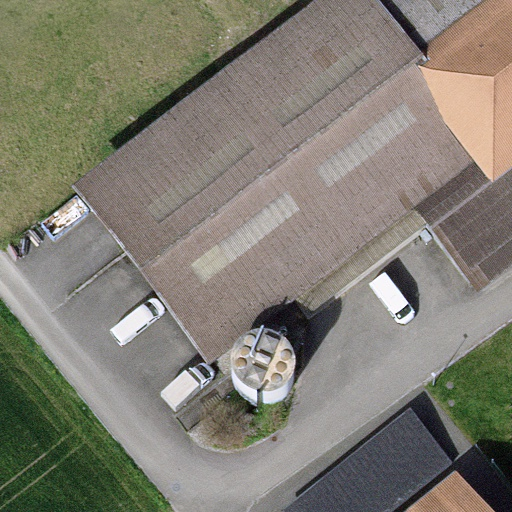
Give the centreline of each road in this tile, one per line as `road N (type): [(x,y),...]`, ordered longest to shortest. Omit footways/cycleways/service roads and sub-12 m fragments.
road 1 (residential): [(403,380),(227,505),(191,504),(0,275)]
road 2 (residential): [(511,511),(403,380)]
road 3 (residential): [(511,303),(403,380)]
